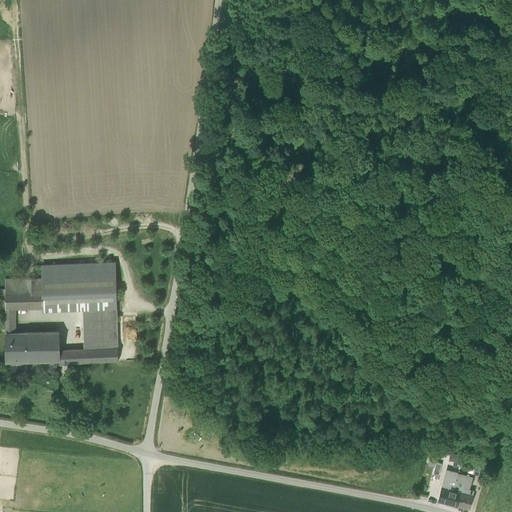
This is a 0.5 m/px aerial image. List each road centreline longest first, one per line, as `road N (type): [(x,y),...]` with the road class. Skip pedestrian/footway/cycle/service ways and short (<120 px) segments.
road 1 (unclassified): [(145,454),(217,0)]
road 2 (unclassified): [(145,454),(436,511)]
road 3 (unclassified): [(0,423),(72,432),(145,454)]
